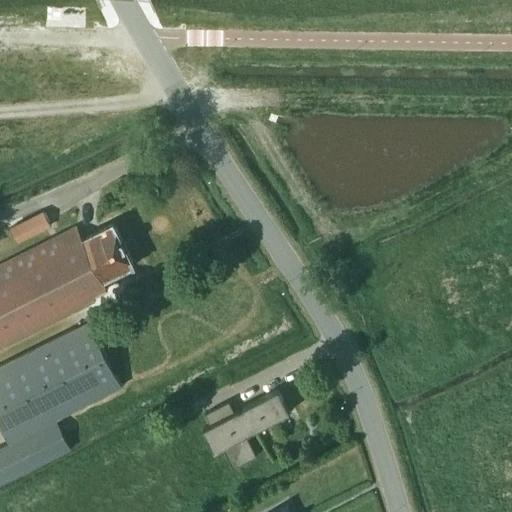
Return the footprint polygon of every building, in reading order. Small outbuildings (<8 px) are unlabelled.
[(47,210),(13,226),(19,239),(30,234),(29,233),(53,222),(47,210)] [(115,221),(84,237),(78,225),(0,263),(0,349),(112,294),(105,280),(136,264),(115,221)] [(91,320),(0,365),(0,423),(9,441),(122,385),(91,320)] [(246,434),(290,411),(278,389),(235,411),(229,401),(206,413),(211,423),(204,427),(215,450),(223,446),(233,467),(257,455),(246,434)] [(57,419),(0,447),(0,482),(71,447),(57,419)]
